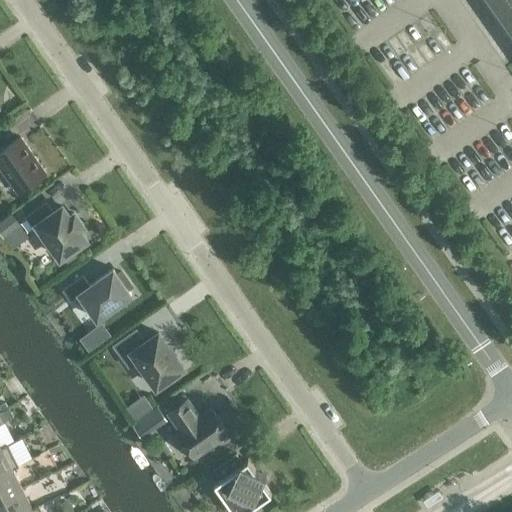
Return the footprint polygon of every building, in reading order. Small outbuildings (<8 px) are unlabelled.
[(511,0),(488,0),(511,34),(511,0)] [(46,173),(21,137),(3,150),(0,145),(0,166),(19,192),(46,173)] [(53,213),(46,202),(26,216),(34,228),(38,225),(61,257),(86,239),(78,229),(83,225),(75,214),(70,217),(62,206),(53,213)] [(12,216),(0,224),(0,232),(4,238),(20,227),(12,216)] [(118,275),(113,268),(90,285),(83,275),(62,290),(70,301),(80,294),(97,319),(108,311),(111,315),(125,305),(122,301),(132,295),(127,288),(131,286),(121,272),(118,275)] [(135,326),(111,342),(129,367),(138,360),(157,386),(182,368),(182,369),(183,368),(182,366),(174,354),(173,353),(169,348),(169,347),(168,346),(159,334),(160,334),(159,333),(157,334),(146,341),(135,326)] [(200,417),(187,399),(168,413),(181,431),(177,433),(195,458),(229,433),(212,409),(200,417)] [(157,406),(133,423),(142,436),(167,419),(157,406)] [(14,419),(10,411),(0,415),(0,417),(3,424),(14,419)] [(8,443),(3,446),(1,446),(2,447),(0,448),(0,473),(12,468),(13,469),(19,465),(8,443)] [(167,444),(162,447),(167,454),(171,451),(167,444)] [(237,453),(214,469),(221,479),(215,483),(234,511),(244,511),(272,493),(263,482),(266,475),(255,470),(248,460),(244,463),(237,453)] [(12,468),(0,473),(0,499),(22,488),(13,469),(12,468)] [(0,511),(25,511),(33,509),(32,508),(22,488),(0,499),(0,511)]
